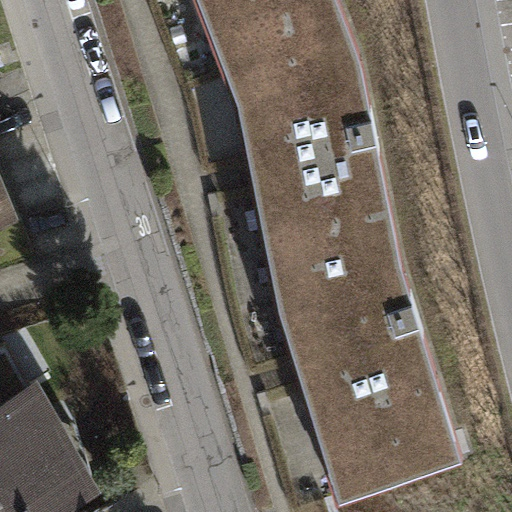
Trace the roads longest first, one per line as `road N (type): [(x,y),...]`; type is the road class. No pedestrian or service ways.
road 1 (residential): [(220,511),(58,0)]
road 2 (residential): [(511,277),(481,163),(453,0)]
